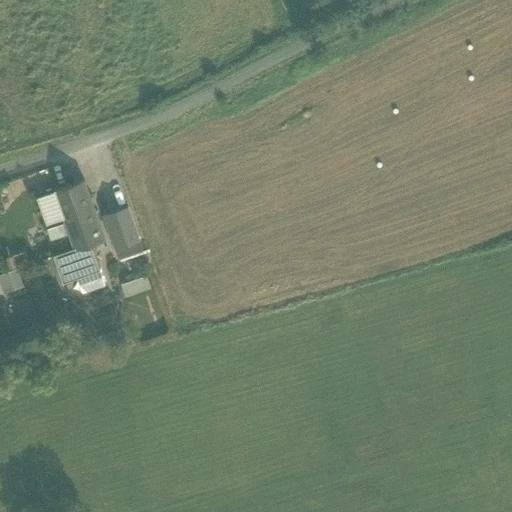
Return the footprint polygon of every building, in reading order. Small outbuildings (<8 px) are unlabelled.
[(83,181),(55,190),(69,231),(68,231),(74,247),(75,250),(91,244),(105,239),(98,221),(92,206),(83,181)] [(117,198),(92,206),(98,221),(105,239),(108,247),(131,239),(128,229),(111,235),(107,222),(123,216),(117,198)] [(123,216),(107,222),(111,235),(128,229),(123,216)] [(63,282),(78,277),(100,269),(91,244),(75,250),(74,247),(53,255),(63,282)] [(105,284),(100,269),(78,277),(83,292),(105,284)] [(17,271),(0,276),(0,293),(22,285),(17,271)] [(129,282),(133,293),(149,288),(146,277),(129,282)]
